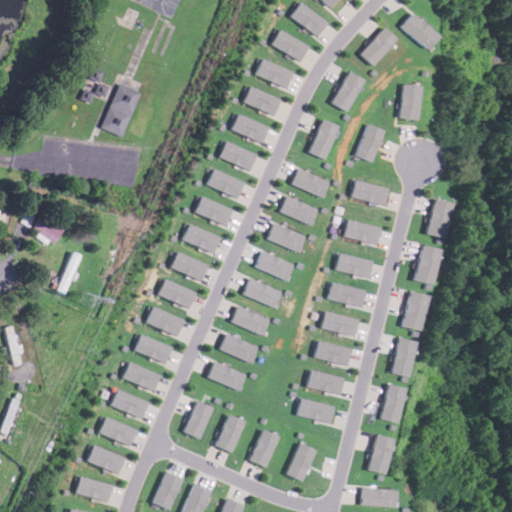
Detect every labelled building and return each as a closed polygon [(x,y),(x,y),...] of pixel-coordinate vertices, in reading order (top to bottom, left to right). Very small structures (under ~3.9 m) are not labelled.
[(287,17),(315,35),(325,19),(296,2),(287,17)] [(398,25),(423,48),(435,35),(410,12),(398,25)] [(394,38),(381,26),(356,53),(369,65),(394,38)] [(306,45),(276,28),(267,44),(297,60),(306,45)] [(283,87),(290,71),(259,56),(252,73),(283,87)] [(361,79),(346,70),(328,102),(344,111),(361,79)] [(138,92),(117,82),(98,127),(119,136),(138,92)] [(94,93),(105,96),(107,86),(97,83),(94,93)] [(396,116),(414,118),(418,85),(400,83),(396,116)] [(271,114),(278,98),(246,85),(240,101),(271,114)] [(228,129),(260,141),(266,125),(234,113),(228,129)] [(306,152),(323,158),(336,124),(319,118),(306,152)] [(382,129),(365,123),(353,155),(370,161),(382,129)] [(254,153),(222,140),(216,156),(247,169),(254,153)] [(326,180),(295,166),(288,183),(319,197),(326,180)] [(242,181),(210,167),(203,184),(235,197),(242,181)] [(348,197),(382,204),(386,187),(352,179),(348,197)] [(223,224),(229,207),(198,195),(192,212),(223,224)] [(308,223),(315,207),(283,195),(277,211),(308,223)] [(422,233),(440,237),(447,201),(429,198),(422,233)] [(30,231),(52,245),(62,229),(40,215),(30,231)] [(378,226),(345,218),(341,235),(374,244),(378,226)] [(264,238),(295,251),(302,234),(271,221),(264,238)] [(179,239),(210,253),(218,236),(187,222),(179,239)] [(410,279),(427,284),(436,248),(419,244),(410,279)] [(206,263),(174,250),(167,267),(199,280),(206,263)] [(252,266),(284,279),(291,263),(259,250),(252,266)] [(57,291),(65,293),(77,253),(68,251),(57,291)] [(333,269),(366,277),(370,260),(337,252),(333,269)] [(187,307),(194,291),(162,277),(155,294),(187,307)] [(272,307),(279,290),(247,277),(240,293),(272,307)] [(326,298),(358,306),(363,289),(330,280),(326,298)] [(416,330),(425,294),(407,290),(399,325),(416,330)] [(228,320),(260,334),(267,318),(235,304),(228,320)] [(143,322),(175,335),(182,318),(150,305),(143,322)] [(318,327),(351,336),(356,319),(323,309),(318,327)] [(2,327),(12,365),(21,363),(11,325),(2,327)] [(248,362),(255,345),(224,332),(216,348),(248,362)] [(164,362),(170,345),(138,333),(132,350),(164,362)] [(387,372),(405,376),(413,341),(396,336),(387,372)] [(348,347),(315,339),(311,356),(344,365),(348,347)] [(119,377),(151,390),(158,374),(126,360),(119,377)] [(243,373),(211,360),(204,376),(236,389),(243,373)] [(337,394),(341,376),(308,368),(304,386),(337,394)] [(402,387),(385,382),(376,418),(393,422),(402,387)] [(139,417),(146,401),(114,388),(108,405),(139,417)] [(16,399),(8,397),(0,429),(0,431),(8,434),(16,399)] [(327,422),(332,405),(298,397),(294,414),(327,422)] [(210,406),(194,399),(181,431),(197,438),(210,406)] [(230,451),(241,420),(224,414),(213,445),(230,451)] [(95,432),(127,445),(134,428),(102,415),(95,432)] [(275,435),(259,428),(246,459),(263,466),(275,435)] [(381,473),(390,438),(373,433),(363,469),(381,473)] [(283,474),(300,480),(312,448),(295,442),(283,474)] [(83,461),(115,473),(122,456),(90,444),(83,461)] [(180,477),(163,470),(150,502),(166,509),(180,477)] [(72,492),(104,501),(109,484),(76,474),(72,492)] [(198,511),(208,489),(191,482),(178,511),(198,511)] [(358,504),(392,505),(393,488),(359,487),(358,504)] [(217,511),(237,511),(241,504),(223,497),(217,511)]
